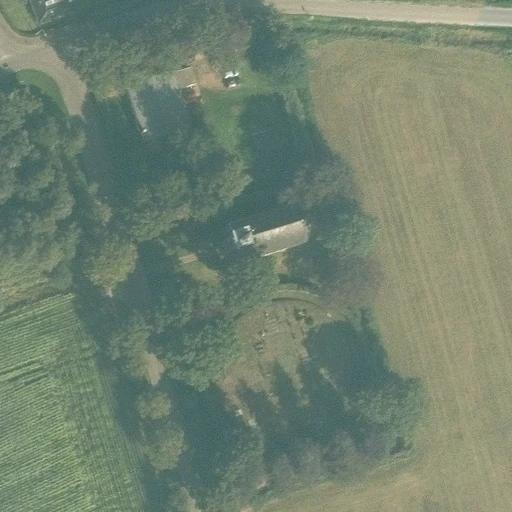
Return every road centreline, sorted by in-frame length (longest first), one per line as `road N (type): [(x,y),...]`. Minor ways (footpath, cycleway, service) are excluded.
road 1 (tertiary): [(198,511),(59,50)]
road 2 (tertiary): [(309,6),(177,8),(59,50)]
road 3 (tertiary): [(309,6),(511,19)]
